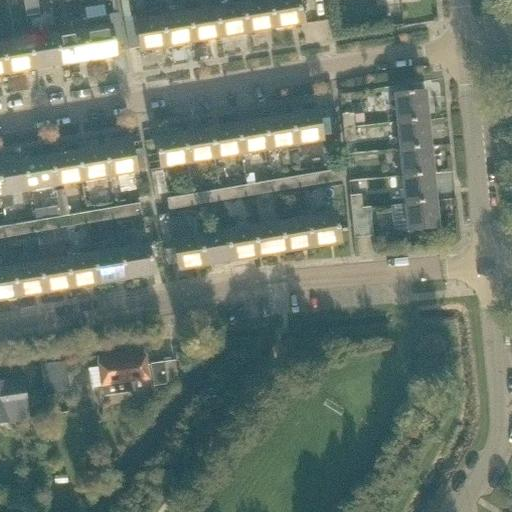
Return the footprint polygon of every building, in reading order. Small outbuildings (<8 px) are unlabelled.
[(22,0),(24,9),(37,7),(36,0),(22,0)] [(270,0),(243,5),(248,35),(275,30),(270,0)] [(297,0),(271,0),(270,0),(275,30),(302,25),(297,0)] [(243,5),(216,10),(221,40),(248,35),(243,5)] [(216,10),(189,15),(194,44),(221,40),(216,10)] [(119,14),(109,16),(115,49),(125,47),(119,14)] [(189,15),(162,19),(167,49),(194,44),(189,15)] [(117,59),(111,28),(109,17),(82,22),(89,63),(117,59)] [(167,49),(162,19),(135,24),(140,54),(167,49)] [(57,37),(62,68),(89,63),(82,22),(71,24),(73,35),(57,37)] [(30,42),(35,73),(62,68),(57,37),(30,42)] [(30,42),(2,47),(8,77),(35,73),(30,42)] [(393,97),(396,124),(425,121),(422,94),(393,97)] [(291,117),(296,147),(323,142),(318,112),(291,117)] [(264,122),(269,152),(296,147),(291,117),(264,122)] [(343,118),(344,129),(354,128),(352,117),(343,118)] [(425,121),(396,124),(399,151),(428,148),(425,121)] [(237,126),(242,156),(269,152),(264,122),(237,126)] [(210,131),(215,161),(242,156),(237,126),(210,131)] [(354,128),(344,129),(346,143),(355,142),(354,128)] [(183,136),(188,166),(215,161),(210,131),(183,136)] [(161,170),(188,166),(183,136),(156,140),(161,170)] [(136,175),(132,152),(130,144),(104,149),(109,180),(136,175)] [(431,175),(428,148),(399,151),(401,178),(431,175)] [(77,154),(82,184),(109,180),(104,149),(77,154)] [(141,150),(132,152),(137,180),(146,178),(141,150)] [(50,158),(55,189),(82,184),(77,154),(50,158)] [(28,194),(55,189),(50,158),(23,163),(28,194)] [(0,190),(1,198),(2,198),(3,209),(13,208),(12,197),(28,194),(23,163),(0,167),(0,190)] [(154,197),(165,195),(160,170),(150,172),(154,197)] [(325,175),(326,185),(341,182),(339,172),(325,175)] [(312,187),(326,185),(325,175),(310,177),(312,187)] [(431,175),(401,178),(404,205),(433,202),(431,175)] [(298,190),(312,187),(310,177),(296,180),(298,190)] [(284,192),(298,190),(296,180),(282,182),(284,192)] [(270,194),(284,192),(282,182),(268,185),(270,194)] [(255,197),(270,194),(268,185),(254,187),(255,197)] [(239,190),(241,199),(255,197),(254,187),(239,190)] [(227,202),(241,199),(239,190),(225,192),(227,202)] [(69,216),(64,191),(55,193),(59,218),(69,216)] [(213,204),(227,202),(225,192),(211,194),(213,204)] [(198,207),(213,204),(211,194),(197,197),(198,207)] [(184,209),(198,207),(197,197),(183,199),(184,209)] [(351,199),(352,210),(362,209),(361,198),(351,199)] [(170,212),(184,209),(183,199),(168,202),(170,212)] [(433,202),(404,205),(407,232),(436,229),(433,202)] [(139,205),(126,207),(128,218),(141,216),(139,205)] [(126,207),(113,209),(115,220),(128,218),(126,207)] [(352,210),(353,225),(355,241),(372,239),(369,208),(362,209),(352,210)] [(113,209),(100,211),(102,222),(115,220),(113,209)] [(100,211),(86,214),(88,225),(102,222),(100,211)] [(34,223),(46,221),(44,212),(33,214),(34,223)] [(86,214),(73,216),(75,227),(88,225),(86,214)] [(191,233),(192,239),(173,242),(178,272),(205,267),(200,237),(196,215),(184,217),(187,233),(191,233)] [(307,219),(312,249),(339,245),(334,215),(307,219)] [(73,216),(59,218),(61,229),(75,227),(73,216)] [(59,218),(46,221),(47,232),(61,229),(59,218)] [(280,224),(285,254),(312,249),(307,219),(280,224)] [(34,223),(32,223),(34,234),(47,232),(46,221),(34,223)] [(32,223),(20,225),(22,236),(34,234),(32,223)] [(116,223),(89,227),(91,241),(118,236),(116,223)] [(253,228),(258,258),(285,254),(280,224),(253,228)] [(20,225),(7,227),(9,238),(22,236),(20,225)] [(7,227),(0,228),(0,239),(9,238),(7,227)] [(226,233),(232,263),(258,258),(253,228),(226,233)] [(200,237),(205,267),(232,263),(226,233),(200,237)] [(121,251),(126,282),(153,277),(148,246),(121,251)] [(93,255),(99,286),(126,282),(121,251),(93,255)] [(66,260),(72,291),(99,286),(93,255),(66,260)] [(0,260),(0,263),(1,271),(0,271),(0,303),(18,300),(12,269),(10,259),(0,260)] [(39,265),(44,296),(72,291),(66,260),(39,265)] [(18,300),(44,296),(39,265),(12,269),(18,300)] [(102,387),(149,380),(144,352),(98,359),(102,387)] [(70,393),(65,363),(40,367),(44,397),(70,393)] [(154,388),(166,386),(163,364),(151,366),(154,388)] [(0,385),(0,425),(26,422),(20,383),(0,385)]
